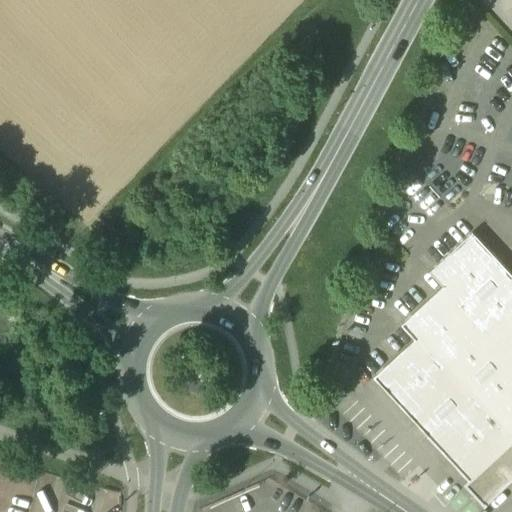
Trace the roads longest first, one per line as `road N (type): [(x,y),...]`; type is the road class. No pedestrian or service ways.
road 1 (secondary): [(252,338),(360,108)]
road 2 (secondary): [(360,108),(272,243),(212,308)]
road 3 (secondary): [(405,511),(259,390)]
road 4 (secondary): [(236,425),(398,511)]
road 5 (secondary): [(156,319),(0,239)]
road 6 (secondary): [(0,243),(131,353)]
road 7 (secondary): [(418,0),(360,108)]
